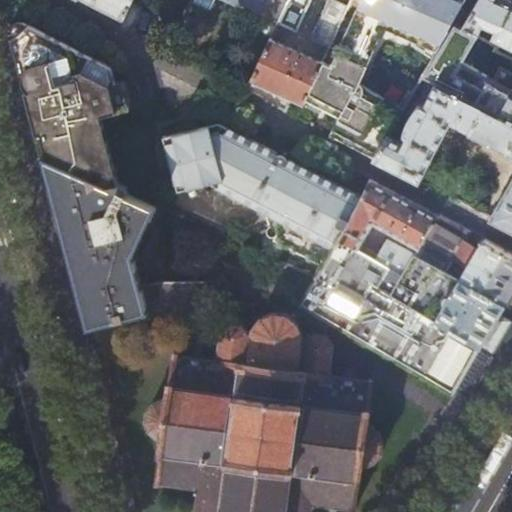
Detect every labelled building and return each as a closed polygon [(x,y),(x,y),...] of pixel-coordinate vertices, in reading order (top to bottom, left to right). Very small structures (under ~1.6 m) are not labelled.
[(86,0),(123,19),(132,0),(86,0)] [(263,0),(237,0),(236,3),(258,13),(263,0)] [(288,0),(281,16),(278,22),(278,23),(296,31),(310,0),(288,0)] [(360,0),(329,66),(322,62),(304,99),(340,117),(332,135),(374,157),(388,134),(414,91),(410,89),(400,105),(362,82),(392,19),(406,25),(402,33),(416,40),(414,44),(434,57),(450,30),(449,29),(450,28),(466,0),(360,0)] [(328,45),(338,24),(348,4),(338,0),(327,0),(310,37),(328,45)] [(511,2),(507,0),(478,0),(463,26),(477,35),(483,24),(496,31),(494,36),(511,46),(511,56),(511,57),(511,2)] [(278,22),(281,16),(271,11),(268,17),(278,22)] [(10,24),(9,27),(21,70),(24,70),(22,78),(23,80),(24,83),(27,86),(25,87),(28,99),(42,152),(129,192),(127,184),(120,180),(102,111),(106,105),(116,111),(131,107),(124,80),(116,82),(113,67),(23,19),(20,18),(17,18),(16,19),(14,20),(12,21),(10,24)] [(511,70),(503,66),(491,86),(471,74),(475,67),(465,61),(480,36),(477,35),(463,26),(457,23),(453,29),(450,28),(449,29),(450,30),(434,57),(423,75),(436,82),(481,105),(481,106),(484,108),(511,121),(511,70)] [(252,79),(291,97),(292,96),(303,102),(304,99),(322,62),(271,38),(252,79)] [(484,108),(481,106),(481,105),(436,82),(424,104),(420,106),(417,108),(416,109),(413,111),(411,114),(410,115),(408,118),(406,124),(406,125),(406,129),(406,133),(406,137),(404,141),(388,134),(374,157),(420,181),(450,121),(470,130),(469,132),(471,133),(484,108)] [(511,121),(484,108),(471,133),(511,152),(511,177),(490,217),(511,228),(511,121)] [(271,149),(220,122),(200,127),(192,129),(163,136),(177,190),(208,183),(265,212),(273,227),(272,228),(271,229),(270,231),(270,233),(271,234),(271,235),(272,236),(274,237),(275,237),(277,238),(276,240),(325,265),(341,236),(363,196),(271,149)] [(156,204),(129,192),(42,152),(64,236),(88,327),(90,335),(92,344),(236,306),(229,281),(159,279),(141,285),(135,253),(157,204),(156,204)] [(416,201),(372,178),(363,196),(341,236),(359,247),(374,221),(411,242),(408,248),(389,237),(383,248),(378,245),(373,255),(395,269),(395,270),(404,275),(416,254),(439,213),(416,201)] [(511,251),(439,213),(416,254),(506,304),(511,294),(511,293),(511,251)] [(359,247),(341,236),(325,265),(302,304),(454,392),(456,389),(460,381),(474,357),(479,349),(482,345),(394,292),(386,287),(395,270),(395,269),(373,255),(359,247)] [(416,254),(404,275),(394,292),(482,345),(491,328),(500,314),(506,304),(416,254)] [(179,351),(174,351),(170,381),(169,381),(167,397),(164,397),(156,400),(148,411),(147,420),(151,431),(158,436),(161,437),(158,452),(160,453),(156,483),(161,484),(161,482),(199,487),(195,511),(312,511),(314,502),(351,507),(351,510),(357,510),(360,481),(361,481),(364,465),(366,465),(376,460),(382,452),(383,442),(380,431),(372,425),(369,425),(372,408),(370,409),(374,378),(369,377),(369,379),(334,375),(334,372),(331,372),(335,342),(328,334),(316,332),(306,339),(306,341),(303,340),(305,332),(287,312),(274,311),(252,326),(252,333),(250,333),(249,331),(241,322),(230,322),(221,328),(217,357),(214,356),(213,358),(179,353),(179,351)] [(491,328),(482,345),(495,353),(511,323),(511,321),(500,314),(491,328)] [(492,356),(479,349),(474,357),(460,381),(456,389),(469,396),(492,356)] [(133,411),(106,416),(118,483),(145,478),(133,411)]
